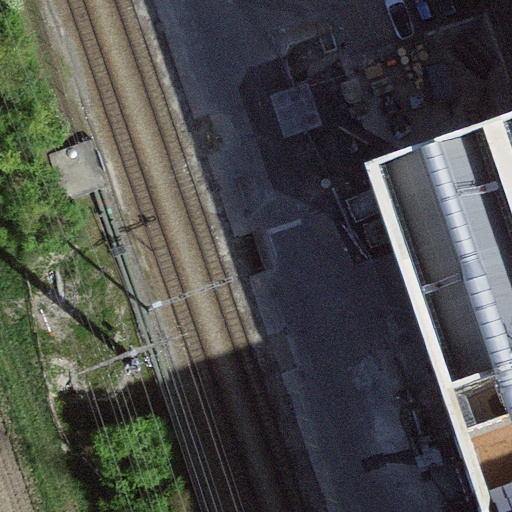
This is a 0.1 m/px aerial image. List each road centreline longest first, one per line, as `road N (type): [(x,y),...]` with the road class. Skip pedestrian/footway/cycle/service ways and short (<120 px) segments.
road 1 (unclassified): [(358,511),(189,0)]
road 2 (track): [(74,511),(0,299)]
